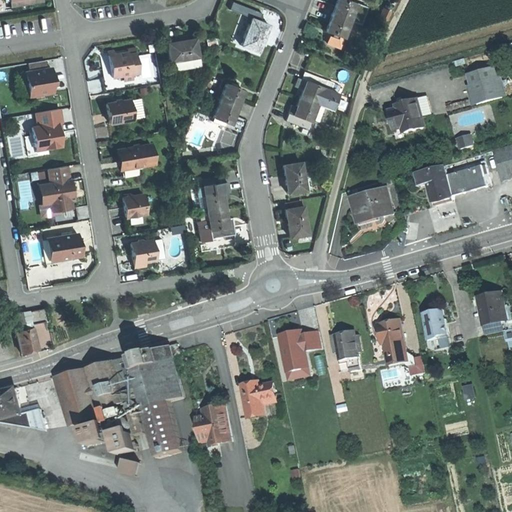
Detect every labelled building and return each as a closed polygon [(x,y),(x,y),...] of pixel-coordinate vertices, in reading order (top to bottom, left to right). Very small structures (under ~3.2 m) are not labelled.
[(331,14),(349,21),(354,8),(355,4),(343,0),(336,0),(335,5),(331,14)] [(365,12),(354,8),(349,21),(360,25),(365,12)] [(390,11),(383,8),(377,19),(385,23),(390,11)] [(342,38),(349,21),(331,14),(328,23),(325,31),(332,34),(342,38)] [(267,25),(250,19),(240,45),(257,52),(262,40),(267,25)] [(338,48),(342,38),(332,34),(331,37),(329,36),(326,43),(338,48)] [(169,60),(197,56),(194,37),(183,39),(166,42),(169,60)] [(113,55),(106,57),(109,79),(121,77),(122,81),(131,80),(131,75),(137,74),(134,57),(126,58),(125,53),(113,55)] [(199,64),(197,56),(169,60),(171,69),(199,64)] [(42,60),(27,62),(28,71),(24,72),(26,88),(30,91),(31,96),(52,93),(50,85),(53,84),(52,76),(50,67),(44,68),(42,60)] [(507,97),(499,66),(472,73),(481,104),(507,97)] [(301,79),(305,81),(322,88),(325,79),(304,71),(301,79)] [(297,88),(301,79),(294,77),(291,86),(297,88)] [(322,88),(329,90),(332,82),(325,79),(322,88)] [(301,92),(298,99),(315,105),(322,88),(305,81),(301,92)] [(217,101),(234,108),(237,100),(241,91),(224,84),(217,101)] [(323,108),(331,111),(338,94),(329,90),(322,88),(315,105),(323,108)] [(429,96),(419,99),(424,118),(434,115),(429,96)] [(315,105),(298,99),(296,104),(295,107),(292,114),(309,121),(309,120),(315,105)] [(424,118),(419,99),(394,105),(396,110),(387,112),(389,122),(392,131),(401,129),(402,133),(426,126),(424,118)] [(126,101),(104,105),(105,115),(107,124),(129,121),(126,101)] [(231,116),(234,108),(217,101),(211,117),(228,124),(231,116)] [(317,123),(323,108),(315,105),(309,120),(317,123)] [(41,125),(35,126),(29,127),(31,136),(33,147),(46,144),(46,148),(59,146),(57,133),(59,133),(58,127),(57,122),(59,122),(56,108),(39,111),(41,125)] [(39,111),(33,112),(35,126),(41,125),(39,111)] [(306,129),(309,121),(292,114),(287,112),(284,120),(306,129)] [(477,135),(464,139),(466,148),(480,145),(477,135)] [(47,154),(46,148),(46,144),(33,147),(31,136),(23,137),(27,157),(47,154)] [(511,144),(496,149),(504,181),(511,179),(511,144)] [(120,171),(136,168),(151,165),(148,146),(116,151),(118,161),(120,171)] [(306,161),(300,162),(303,178),(309,177),(306,161)] [(303,178),(300,162),(281,165),(283,179),(285,193),(304,190),(303,178)] [(434,203),(455,197),(450,175),(446,164),(420,171),(424,185),(429,184),(434,203)] [(64,165),(45,168),(47,183),(39,184),(40,195),(38,196),(39,203),(40,202),(40,201),(48,200),(50,211),(56,210),(69,208),(67,192),(71,192),(70,186),(69,179),(66,180),(64,165)] [(450,175),(455,197),(472,192),(489,188),(483,166),(480,167),(470,170),(458,173),(450,175)] [(137,175),(136,168),(120,171),(121,178),(137,175)] [(208,185),(225,182),(224,176),(208,179),(208,185)] [(204,196),(222,193),(226,192),(225,182),(208,185),(202,186),(204,196)] [(200,209),(206,208),(204,196),(202,186),(196,187),(200,209)] [(389,189),(355,199),(359,212),(362,224),(396,214),(389,189)] [(207,216),(226,213),(223,200),(222,193),(204,196),(206,208),(207,216)] [(143,194),(121,198),(123,208),(125,218),(147,214),(143,194)] [(40,202),(39,203),(40,212),(50,211),(48,200),(40,201),(40,202)] [(301,200),(283,202),(284,209),(302,206),(301,200)] [(306,234),(302,206),(284,209),(286,222),(288,236),(306,234)] [(227,221),(226,213),(207,216),(208,220),(209,231),(228,228),(227,221)] [(233,227),(228,228),(209,231),(208,220),(196,222),(199,242),(210,240),(234,236),(233,227)] [(185,232),(184,225),(170,227),(171,234),(185,232)] [(74,233),(45,238),(49,260),(71,256),(78,255),(76,245),(74,233)] [(49,260),(45,238),(39,239),(43,265),(71,260),(71,256),(49,260)] [(144,260),(155,258),(152,239),(129,243),(131,255),(133,267),(144,265),(144,260)] [(483,326),(502,322),(508,321),(506,308),(502,294),(492,296),(484,298),(485,302),(478,304),(483,326)] [(30,323),(48,319),(45,305),(27,309),(30,323)] [(511,306),(506,308),(508,321),(502,322),(504,331),(506,331),(508,342),(511,341),(511,306)] [(31,327),(30,323),(27,309),(11,313),(15,330),(31,327)] [(422,317),(428,342),(449,338),(444,312),(433,314),(422,317)] [(387,350),(407,347),(402,320),(389,322),(377,325),(379,334),(384,333),(386,342),(387,350)] [(504,331),(502,322),(483,326),(485,335),(504,331)] [(15,330),(20,351),(28,349),(35,347),(31,327),(15,330)] [(302,336),(302,334),(292,336),(291,333),(279,336),(287,374),(308,369),(309,369),(306,353),(302,336)] [(316,333),(302,336),(306,353),(319,350),(316,333)] [(358,355),(355,339),(354,334),(344,336),(335,338),(338,354),(340,364),(341,364),(346,363),(359,360),(358,355)] [(449,338),(428,342),(431,356),(452,351),(449,338)] [(177,346),(167,349),(169,359),(179,356),(177,346)] [(410,363),(407,347),(387,350),(390,367),(410,363)] [(167,349),(126,360),(137,399),(140,409),(165,402),(180,398),(169,359),(167,349)] [(418,367),(410,368),(411,376),(426,373),(423,356),(416,358),(418,367)] [(126,360),(112,364),(125,404),(137,399),(126,360)] [(361,372),(359,360),(346,363),(348,372),(348,374),(361,372)] [(101,412),(125,404),(112,364),(86,370),(92,387),(101,412)] [(310,377),(308,369),(287,374),(289,381),(310,377)] [(86,370),(54,380),(70,429),(100,418),(91,388),(92,387),(86,370)] [(256,384),(251,385),(253,391),(262,389),(261,383),(256,384)] [(253,391),(251,385),(241,387),(246,412),(249,411),(251,422),(266,418),(263,404),(277,401),(274,387),(262,389),(253,391)] [(473,385),(464,387),(467,400),(476,398),(473,385)] [(0,394),(0,393),(0,423),(17,419),(23,417),(15,390),(0,394)] [(165,402),(140,409),(154,460),(179,452),(165,402)] [(195,418),(201,446),(209,444),(210,448),(218,447),(217,441),(230,438),(223,404),(212,406),(202,408),(203,416),(195,418)] [(125,418),(122,408),(106,413),(110,423),(125,418)] [(29,415),(33,432),(47,434),(42,412),(29,415)] [(17,419),(20,429),(33,432),(29,415),(23,417),(17,419)] [(86,449),(104,443),(98,424),(80,430),(86,449)] [(130,430),(114,434),(120,456),(135,452),(130,430)] [(231,444),(230,438),(217,441),(218,447),(231,444)] [(297,454),(296,446),(289,447),(290,455),(297,454)] [(140,463),(125,460),(123,474),(137,477),(140,463)] [(293,480),(302,479),(300,469),(291,470),(293,480)]
